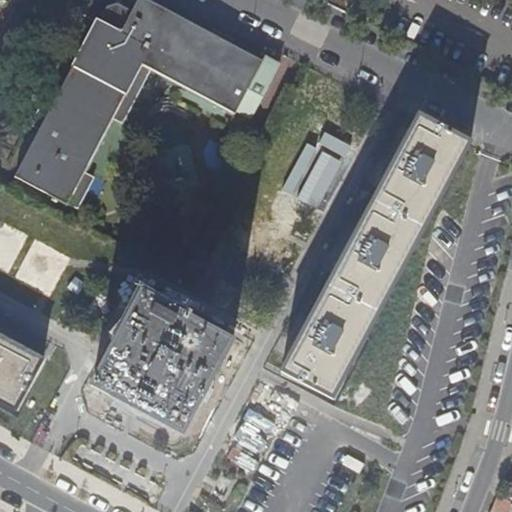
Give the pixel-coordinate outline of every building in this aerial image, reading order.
[(252,119),(281,66),(266,58),(264,62),(146,0),(136,0),(131,11),(120,31),(99,21),(97,20),(14,177),(67,204),(67,203),(76,207),(92,176),(84,171),(112,120),(120,124),(148,70),(235,115),(237,111),(252,119)] [(321,0),(351,15),(357,0),(321,0)] [(106,6),(99,21),(120,31),(131,11),(115,3),(106,6)] [(419,120),(284,374),(333,400),(468,145),(419,120)] [(141,297),(94,388),(185,436),(232,345),(191,323),(193,318),(183,312),(180,317),(141,297)] [(41,360),(0,338),(0,402),(14,410),(41,360)] [(493,511),(511,511),(511,502),(498,497),(492,511),(493,511)]
